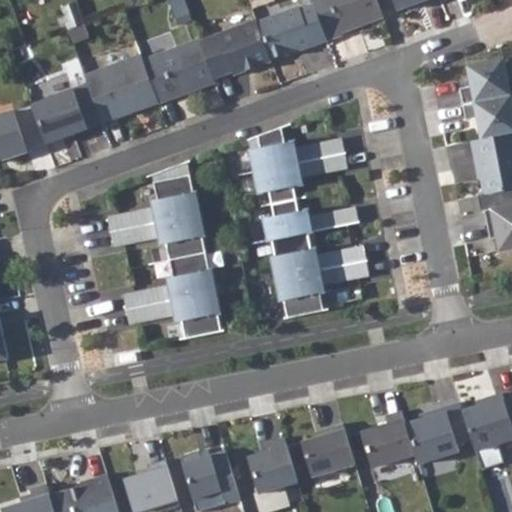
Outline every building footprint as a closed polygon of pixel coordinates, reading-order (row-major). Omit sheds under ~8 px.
[(169,0),(176,18),(190,13),(185,0),(169,0)] [(376,0),(312,0),(314,3),(327,39),(342,34),(341,31),(383,16),(376,0)] [(393,0),(397,10),(413,4),(423,1),(425,4),(435,0),(393,0)] [(257,21),(271,58),(296,49),(297,51),(327,40),(327,39),(314,3),(299,9),(298,6),(257,21)] [(200,41),(214,78),(233,71),(234,75),(271,61),(271,58),(257,21),(256,20),(200,41)] [(143,60),(159,102),(215,81),(214,78),(200,41),(199,39),(143,60)] [(141,54),(85,74),(88,83),(103,123),(159,102),(143,60),(141,54)] [(460,87),(463,104),(511,94),(511,76),(508,78),(504,57),(467,65),(471,85),(460,87)] [(31,104),(46,143),(103,123),(88,83),(31,104)] [(477,118),(481,138),(511,132),(511,94),(463,104),(466,120),(477,118)] [(14,110),(0,114),(0,159),(27,151),(14,110)] [(284,299),(287,317),(324,310),(320,292),(318,285),(323,284),(320,269),(317,253),(312,254),(311,247),(308,231),(312,230),(309,214),(300,216),(298,210),(293,185),(292,178),(302,176),(299,161),(296,146),(286,148),(285,141),(282,126),(258,135),(260,147),(250,149),(259,193),(269,191),(274,216),(264,218),(269,240),(271,240),(275,256),(272,256),(281,300),(284,299)] [(480,178),(483,194),(475,196),(478,210),(484,209),(511,203),(511,132),(481,138),(470,141),(474,158),(476,157),(480,178)] [(315,157),(318,173),(346,167),(340,137),(312,142),(315,157)] [(285,141),(286,148),(296,146),(294,139),(285,141)] [(299,161),(302,176),(318,173),(315,157),(312,142),(296,146),(299,161)] [(152,174),(154,181),(190,174),(187,161),(152,174)] [(182,320),(186,338),(222,331),(218,312),(221,312),(212,269),(209,270),(202,235),(205,234),(197,191),(193,192),(190,174),(154,181),(157,199),(159,206),(154,207),(157,222),(160,238),(165,236),(166,244),(169,257),(173,275),(174,283),(169,283),(172,299),(176,314),(181,313),(182,320)] [(292,178),(293,185),(303,183),(302,176),(292,178)] [(511,248),(511,203),(484,209),(490,239),(496,237),(499,251),(511,248)] [(326,211),(329,227),(357,221),(354,205),(326,211)] [(154,207),(138,210),(141,226),(157,222),(154,207)] [(110,216),(113,231),(141,226),(138,210),(110,216)] [(309,214),(312,230),(329,227),(326,211),(309,214)] [(141,226),(144,241),(160,238),(157,222),(141,226)] [(113,231),(116,246),(144,241),(141,226),(113,231)] [(337,266),(340,281),(368,275),(365,259),(361,245),(333,250),(337,266)] [(320,269),(323,284),(340,281),(337,266),(333,250),(317,253),(320,269)] [(153,286),(156,302),(172,299),(169,283),(153,286)] [(125,292),(128,307),(156,302),(153,286),(125,292)] [(156,302),(159,317),(176,314),(172,299),(156,302)] [(128,307),(132,323),(159,317),(156,302),(128,307)] [(0,359),(9,357),(0,317),(0,359)] [(494,393),(455,407),(471,451),(510,437),(494,393)] [(398,421),(408,456),(411,463),(455,450),(438,408),(398,421)] [(395,411),(353,425),(366,467),(408,456),(398,421),(395,411)] [(322,432),(299,439),(311,477),(350,465),(336,420),(320,425),(322,432)] [(271,448),(248,455),(259,493),(298,481),(285,436),(269,441),(271,448)] [(199,448),(180,454),(197,510),(240,497),(225,448),(201,455),(199,448)] [(179,502),(165,457),(148,463),(149,468),(124,476),(135,510),(147,506),(149,511),(179,502)] [(82,483),(51,493),(56,511),(119,511),(107,472),(91,476),(92,480),(82,483)] [(22,499),(2,505),(4,511),(56,511),(51,493),(47,481),(30,486),(32,490),(34,495),(22,499)] [(20,494),(22,499),(34,495),(32,490),(20,494)]
